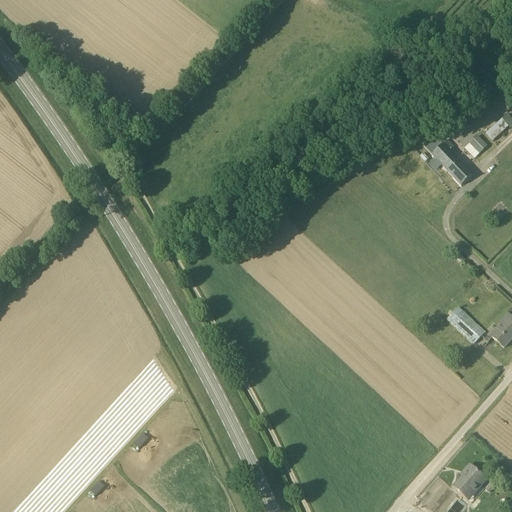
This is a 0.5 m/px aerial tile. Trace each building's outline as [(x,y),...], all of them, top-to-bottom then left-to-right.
[(459,131),(469,126),(465,118),(455,124),(459,131)] [(507,125),(502,120),(486,135),(491,140),(507,125)] [(443,145),(434,137),(432,139),(424,147),(461,187),(472,176),(443,145)] [(477,138),(470,144),(479,153),(485,147),(477,138)] [(317,169),(325,159),(319,154),(311,164),(317,169)] [(458,308),(448,320),(474,345),(485,333),(458,308)] [(511,318),(508,315),(500,324),(502,325),(491,337),(504,349),(511,339),(511,318)] [(469,466),(464,472),(466,474),(453,487),(466,499),(478,485),(480,487),(486,480),(469,466)]
